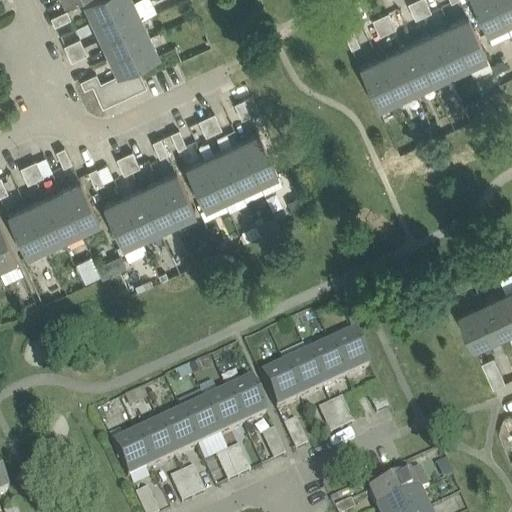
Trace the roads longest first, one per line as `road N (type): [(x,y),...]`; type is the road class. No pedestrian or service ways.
road 1 (residential): [(221,79),(115,126),(86,130),(73,112)]
road 2 (residential): [(268,488),(388,433)]
road 3 (residential): [(73,112),(21,0)]
